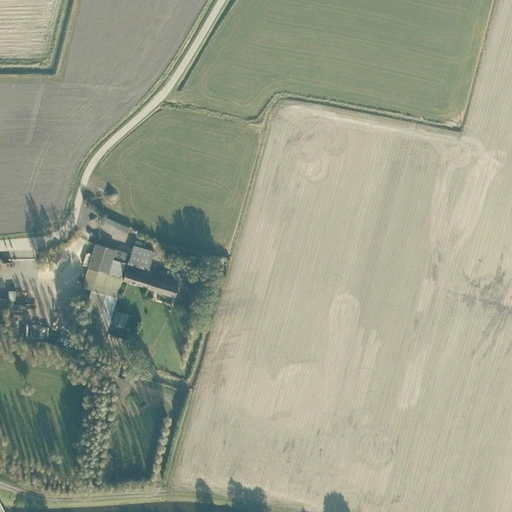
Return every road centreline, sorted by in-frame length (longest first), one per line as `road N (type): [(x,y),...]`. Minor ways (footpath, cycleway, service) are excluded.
road 1 (unclassified): [(0,247),(65,233),(97,155),(161,95),(221,0)]
road 2 (track): [(287,511),(156,491)]
